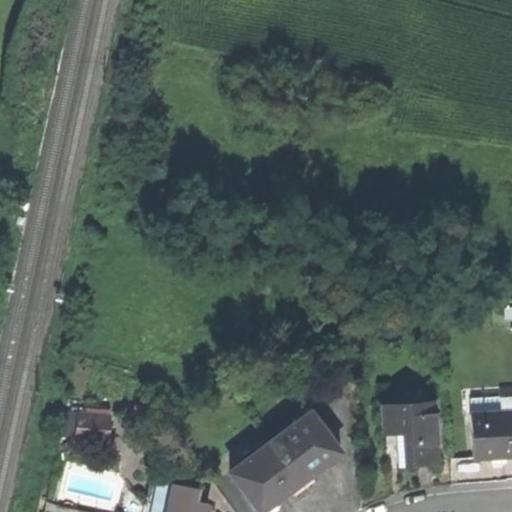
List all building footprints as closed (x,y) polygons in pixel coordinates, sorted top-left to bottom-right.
[(0,112),(0,126),(6,127),(8,115),(0,112)] [(511,395),(469,397),(470,413),(511,411),(511,395)] [(417,461),(435,460),(432,402),(384,404),(386,431),(397,430),(399,462),(417,461)] [(270,442),(299,482),(317,469),(341,452),(311,411),(270,442)] [(498,455),(511,454),(511,411),(470,413),(472,456),(498,455)] [(67,412),(63,437),(96,442),(100,416),(67,412)] [(259,511),(282,495),(299,482),(270,442),(228,472),(257,511),(259,511)] [(208,511),(210,504),(196,502),(199,488),(173,482),(166,511),(208,511)]
